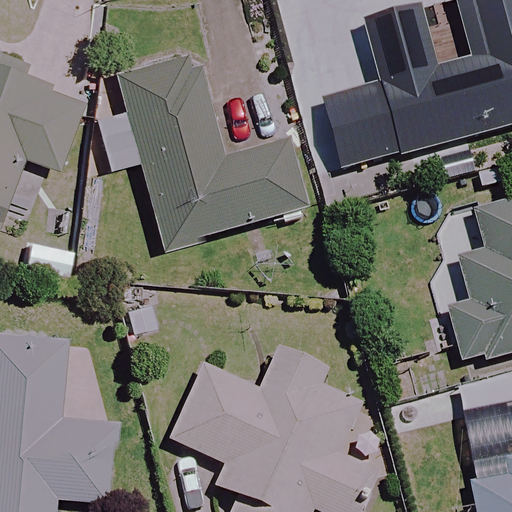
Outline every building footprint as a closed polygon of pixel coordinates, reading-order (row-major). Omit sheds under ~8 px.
[(511,124),(511,8),(464,22),(475,62),(323,105),(342,172),(511,124)] [(195,52),(109,78),(162,257),(307,215),(286,144),(227,161),(195,52)] [(26,72),(0,64),(0,229),(21,162),(61,174),(83,103),(23,85),(26,72)] [(498,142),(450,153),(457,181),(504,170),(498,142)] [(511,208),(450,224),(459,261),(471,308),(449,314),(464,371),(511,358),(511,208)] [(74,253),(30,246),(25,273),(70,281),(74,253)] [(151,291),(113,299),(122,342),(160,335),(151,291)] [(400,341),(366,337),(362,369),(397,372),(400,341)] [(66,345),(0,338),(0,511),(57,511),(58,504),(110,509),(118,428),(58,422),(66,345)] [(326,375),(281,353),(261,396),(205,370),(171,444),(227,470),(217,492),(239,502),(233,511),(365,511),(381,479),(338,460),(362,409),(320,389),(326,375)] [(511,511),(511,418),(499,421),(463,428),(479,511),(511,511)]
